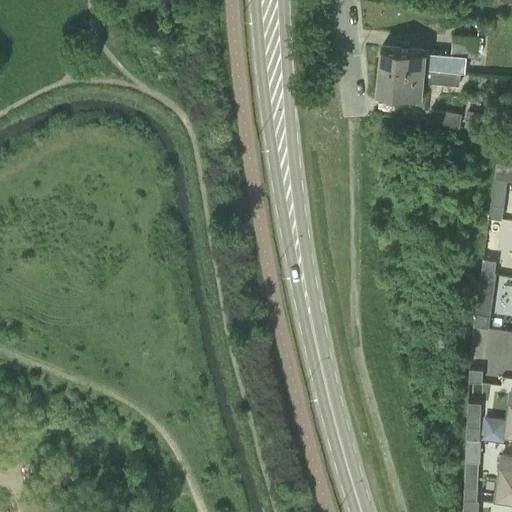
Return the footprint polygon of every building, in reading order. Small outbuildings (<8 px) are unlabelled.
[(424,66),(460,69),(462,54),(476,55),(478,35),(453,33),(451,53),(381,46),(380,62),(424,66)] [(424,66),(380,62),(377,87),(422,92),(423,80),(459,83),(460,69),(424,66)] [(429,122),(459,126),(461,112),(431,108),(429,122)] [(511,163),(499,162),(496,162),(494,176),(511,178),(511,163)] [(489,216),(502,218),(504,205),(491,203),(489,216)] [(482,270),(495,272),(496,259),(483,258),(482,270)] [(511,271),(503,270),(498,304),(499,304),(507,305),(511,311),(511,271)] [(474,325),(487,327),(489,314),(476,312),(474,325)] [(469,381),(482,381),(483,368),(470,368),(469,381)] [(467,425),(480,425),(481,401),(469,401),(467,425)] [(485,413),(484,435),(504,436),(505,414),(485,413)] [(467,438),(480,439),(480,425),(467,425),(467,438)] [(466,485),(477,485),(478,461),(467,461),(466,485)] [(501,499),(511,499),(511,464),(506,464),(501,499)] [(464,498),(477,498),(477,485),(466,485),(465,485),(464,498)]
